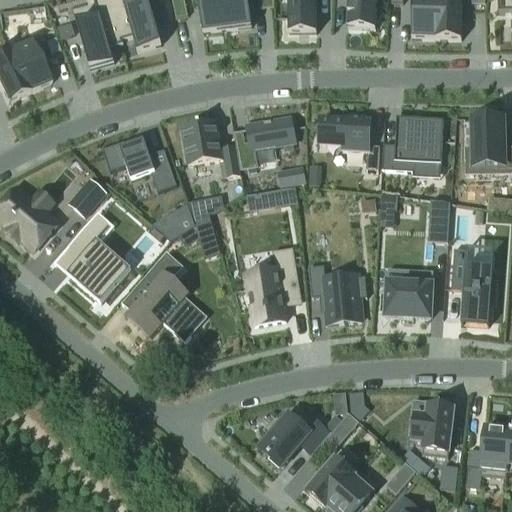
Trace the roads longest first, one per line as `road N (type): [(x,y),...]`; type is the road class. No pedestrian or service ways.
road 1 (residential): [(0,163),(93,121),(206,91),(303,81),(511,79)]
road 2 (residential): [(174,432),(211,404),(305,379),(428,366),(511,371)]
road 3 (residential): [(174,432),(0,279)]
road 4 (track): [(130,511),(0,400)]
road 5 (residential): [(267,511),(174,432)]
